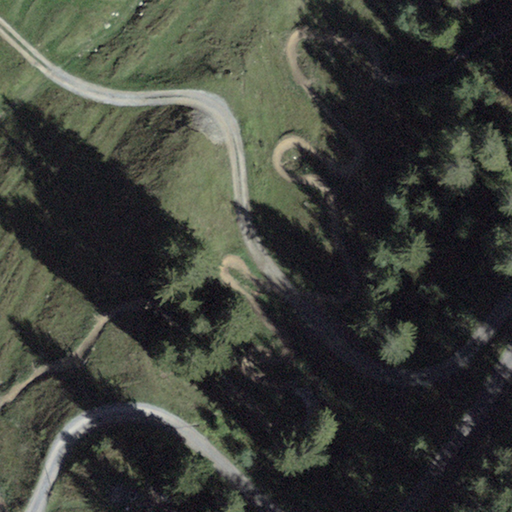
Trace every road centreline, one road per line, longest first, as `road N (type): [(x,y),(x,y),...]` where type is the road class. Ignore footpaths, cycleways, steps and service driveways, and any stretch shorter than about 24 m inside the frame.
road 1 (track): [(511,308),(445,377),(385,378),(327,334),(255,253),(234,132),(210,101),(98,97),(45,70),(0,29)]
road 2 (track): [(33,511),(80,426),(113,414),(177,426),(275,511)]
road 3 (track): [(404,511),(511,363)]
